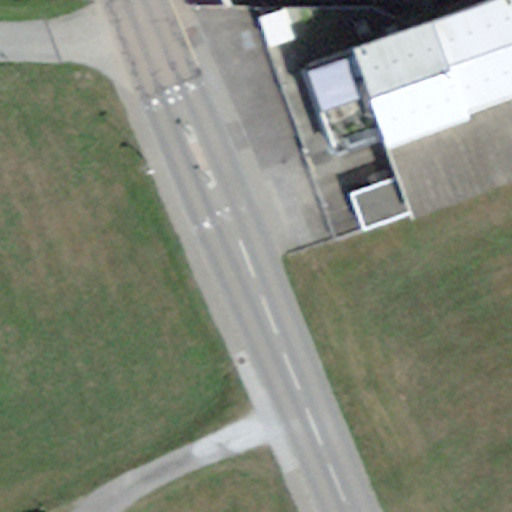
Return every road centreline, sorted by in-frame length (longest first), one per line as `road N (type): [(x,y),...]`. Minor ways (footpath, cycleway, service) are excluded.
road 1 (secondary): [(339,511),(146,42)]
road 2 (residential): [(0,41),(146,42)]
